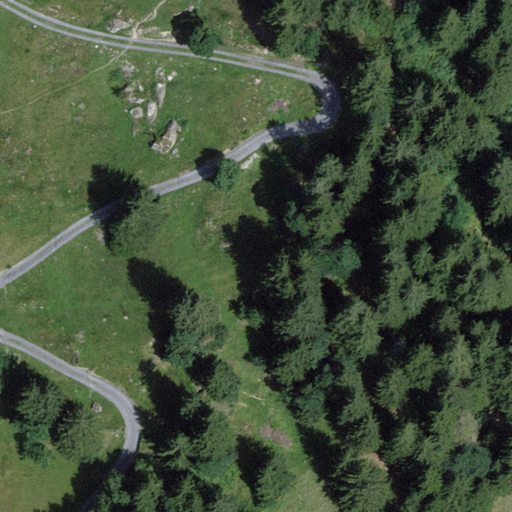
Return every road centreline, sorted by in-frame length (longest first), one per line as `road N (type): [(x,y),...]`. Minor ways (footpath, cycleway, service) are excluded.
road 1 (track): [(3,0),(72,31),(304,74),(324,86),(331,104),(321,123),(267,135),(211,169),(114,206),(0,279)]
road 2 (track): [(0,335),(122,405),(130,440),(122,464),(83,511)]
